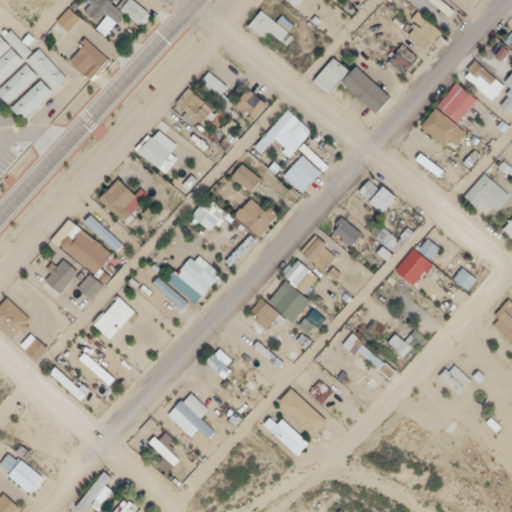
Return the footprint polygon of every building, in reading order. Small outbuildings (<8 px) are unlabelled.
[(105,0),(91,0),(81,15),(109,33),(124,9),(141,20),(148,9),(133,0),(128,0),(122,11),(105,0)] [(265,6),(247,25),(263,40),(271,30),(285,42),(294,32),(265,6)] [(0,106),(21,128),(58,91),(0,31),(0,106)] [(109,53),(86,38),(70,61),(93,77),(109,53)] [(403,71),(417,58),(405,45),(391,57),(403,71)] [(316,78),(332,91),(350,69),(333,56),(316,78)] [(462,75),(490,102),(505,86),(477,59),(462,75)] [(199,82),(220,99),(230,86),(210,69),(199,82)] [(478,98),(456,81),(422,127),(447,146),(452,140),(455,143),(465,130),(457,125),(478,98)] [(204,123),(218,106),(193,86),(179,103),(204,123)] [(268,102),(250,87),(236,103),(255,118),(268,102)] [(511,104),(511,91),(501,103),(507,109),(511,104)] [(158,165),(170,152),(153,136),(141,149),(158,165)] [(283,177),(303,192),(316,174),(296,159),(283,177)] [(261,178),(244,162),(233,175),(250,190),(261,178)] [(493,215),(510,193),(484,173),(467,195),(493,215)] [(372,197),(378,205),(393,192),(386,185),(372,197)] [(353,243),(361,229),(342,217),(333,232),(353,243)] [(94,273),(111,256),(81,227),(65,244),(94,273)] [(323,270),(339,255),(320,235),(304,250),(323,270)] [(419,249),(430,258),(438,247),(426,238),(419,249)] [(63,290),(79,268),(64,256),(47,279),(63,290)] [(475,276),(463,268),(455,279),(467,288),(475,276)] [(92,296),(104,283),(92,272),(80,285),(92,296)] [(445,294),(426,275),(418,282),(437,301),(445,294)] [(293,320),(313,300),(289,276),(269,296),(293,320)] [(432,315),(438,306),(411,289),(405,298),(432,315)] [(137,311),(122,294),(94,319),(109,336),(137,311)] [(32,317),(10,295),(0,304),(0,322),(13,336),(32,317)] [(511,340),(511,339),(511,298),(491,319),(511,340)] [(360,349),(379,364),(383,359),(364,344),(360,349)] [(117,375),(86,350),(80,358),(111,382),(117,375)] [(472,377),(452,362),(441,377),(461,392),(472,377)] [(51,370),(80,399),(87,392),(58,363),(51,370)] [(352,388),(366,401),(384,383),(370,370),(352,388)] [(333,385),(319,378),(313,390),(326,398),(333,385)] [(317,429),(329,417),(295,383),(283,396),(317,429)] [(202,413),(209,406),(192,389),(178,404),(208,435),(216,427),(202,413)] [(279,418),(275,412),(268,417),(293,454),(309,443),(288,413),(279,418)] [(152,440),(175,462),(181,457),(157,434),(152,440)] [(44,474),(11,450),(1,464),(33,488),(44,474)] [(18,511),(24,506),(6,490),(0,496),(0,511),(18,511)]
